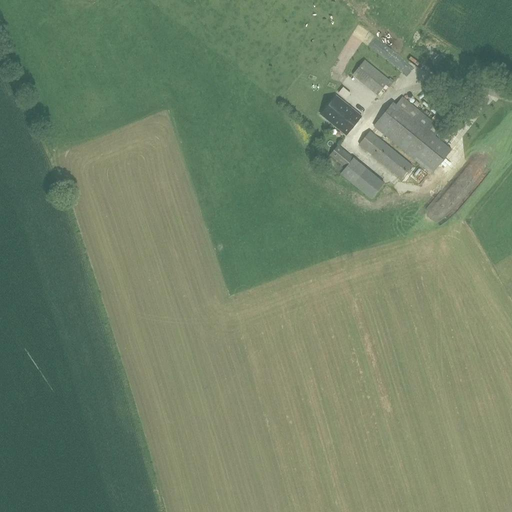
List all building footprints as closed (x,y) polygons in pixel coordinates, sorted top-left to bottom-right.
[(323,0),(318,13),(329,18),(336,0),(323,0)] [(353,14),(353,5),(344,5),(344,13),(353,14)] [(302,38),(311,42),(321,23),(311,19),(302,38)] [(339,19),(324,43),(334,50),(350,26),(339,19)] [(379,42),(376,50),(389,55),(391,47),(379,42)] [(389,79),(365,60),(352,75),(377,95),(385,85),(389,87),(394,81),(390,78),(389,79)] [(346,135),(361,116),(336,96),(321,114),(346,135)] [(440,128),(402,97),(396,105),(393,103),(374,126),(432,173),(451,150),(434,136),(440,128)] [(455,133),(477,147),(480,143),(486,147),(502,122),(475,104),(455,133)] [(401,178),(411,165),(370,132),(360,145),(401,178)] [(326,159),(342,172),(341,173),(372,198),(384,183),(354,158),(338,145),(326,159)] [(453,154),(444,164),(451,170),(460,160),(453,154)] [(444,164),(434,177),(450,189),(459,176),(444,164)]
